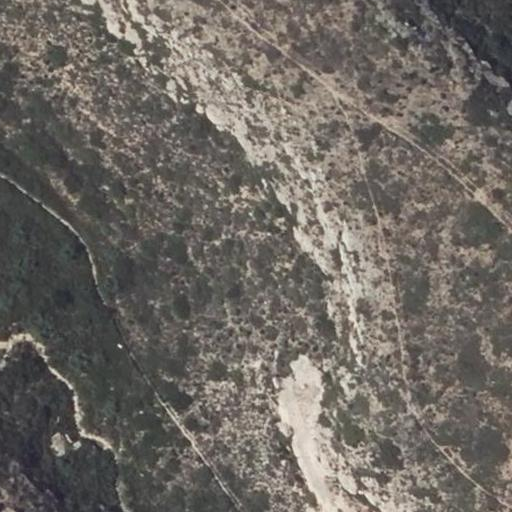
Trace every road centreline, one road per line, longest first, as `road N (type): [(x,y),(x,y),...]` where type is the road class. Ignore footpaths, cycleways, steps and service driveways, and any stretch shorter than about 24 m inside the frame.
road 1 (track): [(511,489),(432,433),(367,172)]
road 2 (track): [(241,0),(511,233)]
